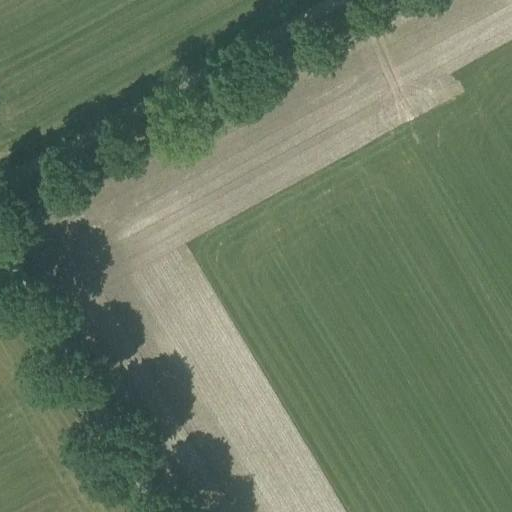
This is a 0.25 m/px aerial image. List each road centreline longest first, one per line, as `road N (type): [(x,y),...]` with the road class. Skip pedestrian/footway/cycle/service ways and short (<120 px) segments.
road 1 (unclassified): [(0,176),(338,0)]
road 2 (unclassified): [(171,511),(0,220)]
